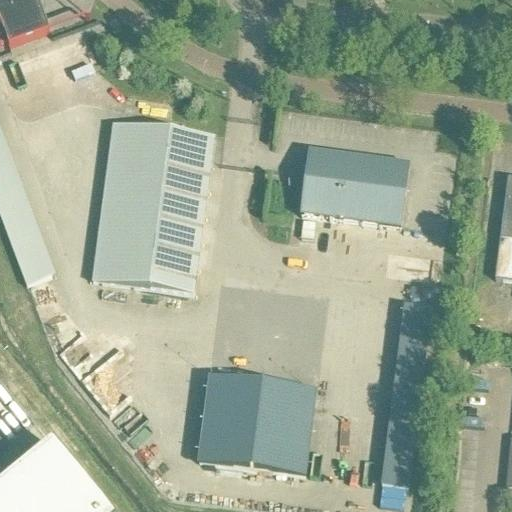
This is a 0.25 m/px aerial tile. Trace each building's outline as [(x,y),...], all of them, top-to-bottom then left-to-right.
[(0,0),(0,50),(7,48),(9,53),(50,38),(38,0),(0,0)] [(215,146),(114,132),(93,287),(194,300),(215,146)] [(0,222),(27,294),(55,283),(0,136),(0,222)] [(410,173),(310,159),(301,223),(401,237),(410,173)] [(495,286),(511,288),(511,185),(508,185),(495,286)] [(391,488),(418,491),(439,311),(412,308),(391,488)] [(238,390),(227,474),(277,481),(288,396),(238,390)] [(103,511),(54,452),(0,495),(0,511),(103,511)]
